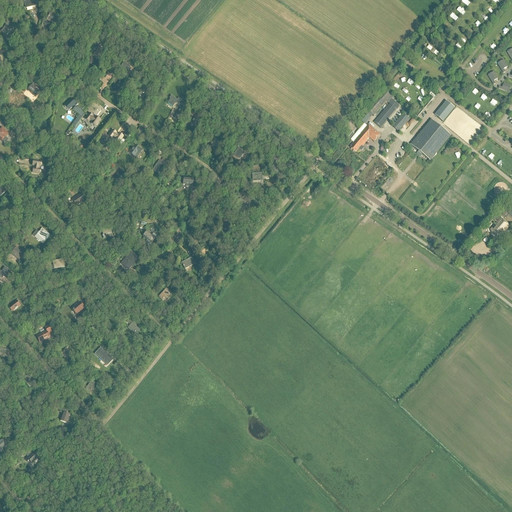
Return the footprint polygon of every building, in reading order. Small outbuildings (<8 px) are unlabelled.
[(26,9),(35,7),(34,4),(35,3),(34,0),(32,0),(24,2),(26,9)] [(460,16),(462,13),(457,8),(454,11),(460,16)] [(60,24),(62,20),(49,14),(47,19),(48,19),(48,20),(58,25),(59,23),(60,24)] [(15,28),(7,21),(5,24),(6,25),(1,32),(6,36),(11,30),(12,31),(15,28)] [(471,24),(477,29),(480,26),(474,21),(471,24)] [(70,52),(75,43),(69,39),(63,49),(70,52)] [(106,47),(98,42),(97,45),(99,46),(93,55),(99,58),(106,47)] [(440,53),(429,45),(427,48),(437,56),(440,53)] [(508,67),(503,60),(497,64),(503,74),(505,73),(503,70),(508,67)] [(123,62),(118,71),(117,72),(123,77),(124,75),(127,72),(128,73),(131,69),(130,68),(130,67),(123,62)] [(498,79),(494,72),(488,76),(494,86),(495,84),(494,82),(498,79)] [(31,86),(27,91),(36,97),(40,92),(35,88),(37,87),(33,84),(31,86)] [(511,86),(504,84),(502,88),(499,87),(498,89),(509,93),(511,86)] [(147,93),(143,88),(135,93),(140,99),(147,93)] [(385,89),(367,111),(373,115),(374,116),(386,102),(391,95),(385,89)] [(172,107),(175,104),(178,106),(181,102),(178,99),(177,100),(171,96),(169,99),(170,99),(167,104),(172,107)] [(72,99),(67,104),(68,105),(65,108),(68,111),(72,108),(71,107),(73,105),(75,107),(78,105),(72,99)] [(382,127),(397,109),(399,106),(392,100),(390,104),(375,121),(382,127)] [(446,102),(435,116),(443,122),(455,109),(446,102)] [(76,108),(75,107),(72,111),(82,118),(84,114),(81,112),(83,110),(77,106),(76,108)] [(85,120),(89,122),(90,121),(92,122),(91,124),(95,127),(99,120),(95,118),(95,119),(93,117),(89,114),(85,120)] [(403,114),(395,124),(398,126),(396,130),(399,132),(409,120),(403,114)] [(200,120),(195,116),(190,123),(195,127),(200,120)] [(36,134),(40,126),(27,118),(22,126),(31,131),(30,132),(34,135),(35,134),(36,134)] [(411,145),(419,152),(417,154),(421,158),(423,155),(430,161),(451,136),(431,120),(411,145)] [(374,142),(380,135),(368,125),(350,148),(356,153),(361,146),(362,147),(369,138),(374,142)] [(0,129),(0,138),(2,140),(5,144),(8,141),(5,137),(7,134),(1,128),(0,129)] [(108,136),(112,139),(113,138),(115,139),(114,140),(118,144),(123,137),(119,135),(112,131),(108,136)] [(215,140),(214,140),(208,147),(213,152),(220,144),(215,140)] [(129,153),(134,157),(137,153),(140,154),(142,150),(140,149),(140,148),(135,145),(129,153)] [(233,154),(235,155),(239,159),(244,153),(240,150),(239,148),(233,154)] [(33,161),(32,166),(34,166),(34,169),(33,169),(32,173),(39,174),(40,170),(37,170),(38,167),(40,167),(41,162),(33,161)] [(158,163),(152,172),(157,175),(162,167),(165,169),(169,165),(166,163),(165,164),(160,161),(158,163)] [(102,174),(95,182),(98,185),(105,177),(102,174)] [(261,174),(252,174),(252,182),(262,182),(261,174)] [(183,178),(183,184),(186,184),(186,187),(192,188),(193,185),(193,179),(183,178)] [(79,195),(70,201),(72,204),(74,203),(76,207),(80,204),(80,203),(86,199),(82,193),(80,195),(79,195)] [(235,205),(236,206),(243,211),(245,208),(244,207),(243,207),(246,203),(246,202),(249,198),(242,193),(239,198),(240,198),(235,205)] [(504,204),(498,212),(504,217),(508,212),(506,210),(508,208),(504,204)] [(229,229),(231,222),(222,219),(220,226),(229,229)] [(490,231),(498,238),(501,234),(502,235),(509,227),(500,219),(490,231)] [(46,241),(50,236),(42,229),(38,233),(36,231),(32,236),(34,238),(37,234),(46,241)] [(111,229),(102,230),(103,239),(107,238),(106,234),(111,234),(111,229)] [(146,231),(142,236),(147,240),(146,242),(149,245),(151,243),(155,238),(151,235),(146,231)] [(23,255),(15,248),(10,254),(18,261),(23,255)] [(138,259),(130,252),(120,264),(128,271),(138,259)] [(186,271),(191,268),(190,267),(194,265),(191,258),(181,263),(185,270),(185,269),(186,271)] [(65,264),(63,264),(63,260),(52,261),(54,270),(66,268),(65,264)] [(0,277),(1,276),(2,277),(4,274),(6,275),(8,270),(4,268),(2,272),(0,270),(0,277)] [(166,289),(158,298),(163,302),(168,296),(169,297),(172,294),(170,293),(171,293),(166,289)] [(12,313),(20,306),(17,302),(19,301),(17,300),(8,307),(12,313)] [(79,303),(71,309),(76,315),(84,308),(79,303)] [(140,331),(132,324),(130,326),(127,329),(135,336),(140,331)] [(46,331),(38,336),(41,342),(50,337),(48,334),(52,332),(48,326),(45,328),(46,331)] [(69,346),(60,354),(64,359),(65,358),(67,361),(70,358),(67,356),(70,353),(68,351),(71,348),(69,346)] [(8,351),(0,348),(0,355),(7,357),(8,351)] [(102,360),(107,365),(112,360),(100,349),(96,354),(99,358),(101,356),(104,358),(102,360)] [(24,382),(34,386),(37,380),(27,376),(24,382)] [(91,393),(97,385),(91,381),(86,390),(91,393)] [(67,411),(60,409),(59,413),(62,414),(59,422),(67,425),(70,416),(66,414),(67,411)] [(34,452),(25,460),(27,463),(29,461),(32,465),(38,460),(39,458),(34,452)]
